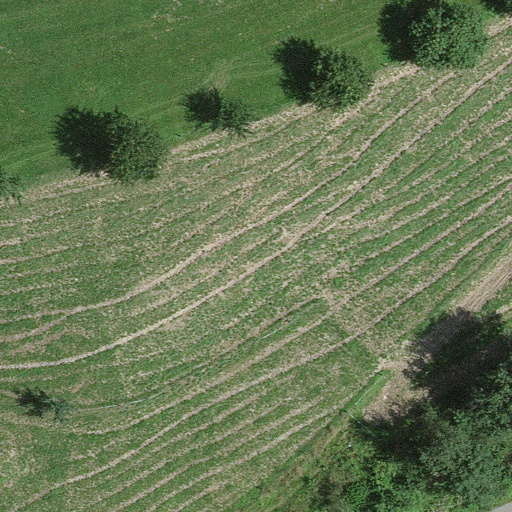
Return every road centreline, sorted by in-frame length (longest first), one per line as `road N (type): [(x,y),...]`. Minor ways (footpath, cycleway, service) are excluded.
road 1 (track): [(260,511),(409,374),(511,263)]
road 2 (track): [(319,462),(511,347)]
